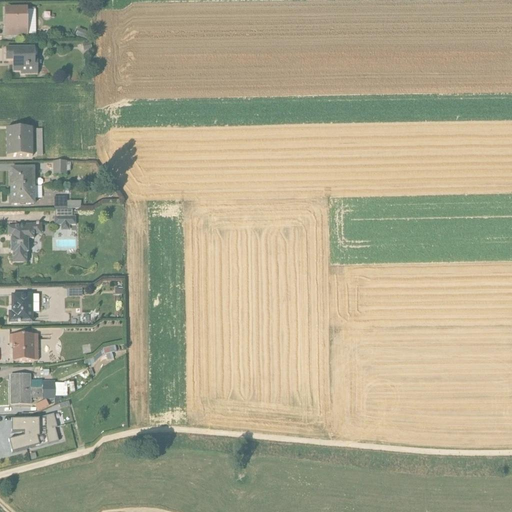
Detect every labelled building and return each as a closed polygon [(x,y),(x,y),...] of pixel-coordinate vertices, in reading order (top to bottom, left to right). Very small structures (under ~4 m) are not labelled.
[(26,9),(3,9),(4,38),(27,38),(27,37),(35,36),(34,9),(27,9),(26,9)] [(5,50),(5,62),(13,62),(13,65),(12,67),(12,73),(20,73),(20,76),(37,75),(36,50),(34,50),(34,49),(5,50)] [(32,129),(6,130),(6,157),(32,157),(32,129)] [(52,163),(52,176),(66,176),(66,172),(70,172),(69,162),(52,163)] [(34,187),(35,187),(35,176),(34,176),(34,168),(9,169),(9,188),(34,188),(34,187)] [(41,200),(41,188),(9,188),(9,207),(34,206),(34,200),(41,200)] [(53,210),(81,209),(80,202),(66,203),(66,198),(53,198),(53,210)] [(54,218),(53,218),(53,226),(60,226),(61,232),(68,232),(69,226),(75,226),(75,218),(72,218),(71,211),(54,211),(54,218)] [(35,226),(18,226),(18,227),(6,228),(6,237),(11,237),(11,239),(9,239),(10,255),(13,255),(14,255),(13,256),(11,256),(12,265),(26,265),(25,254),(27,254),(27,240),(33,240),(33,236),(41,236),(41,225),(35,225),(35,226)] [(8,314),(9,324),(32,323),(32,314),(38,313),(38,296),(32,296),(11,296),(11,313),(8,314)] [(37,336),(9,336),(9,345),(12,345),(12,362),(37,362),(37,336)] [(118,351),(87,361),(91,374),(117,365),(115,359),(120,357),(118,351)] [(60,401),(60,384),(54,384),(53,383),(30,383),(30,376),(9,376),(10,407),(30,406),(31,400),(53,399),(53,405),(60,401)] [(66,422),(62,411),(55,413),(58,425),(66,422)] [(57,429),(53,415),(34,420),(10,421),(11,434),(18,434),(18,439),(7,442),(11,454),(11,455),(57,442),(54,430),(57,429)]
